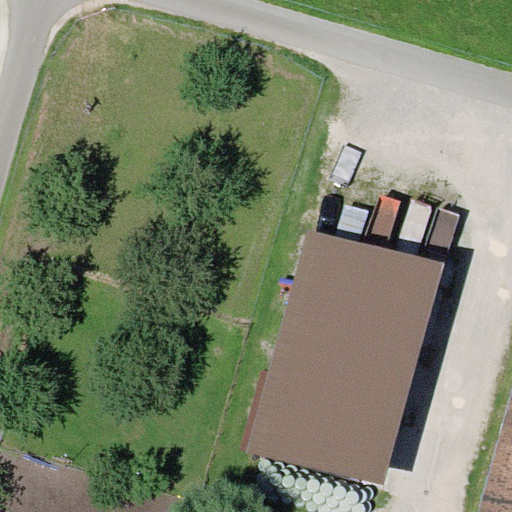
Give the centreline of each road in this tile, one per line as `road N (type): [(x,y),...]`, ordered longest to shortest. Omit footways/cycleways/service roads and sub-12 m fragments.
road 1 (residential): [(511,90),(198,0)]
road 2 (track): [(45,0),(0,162)]
